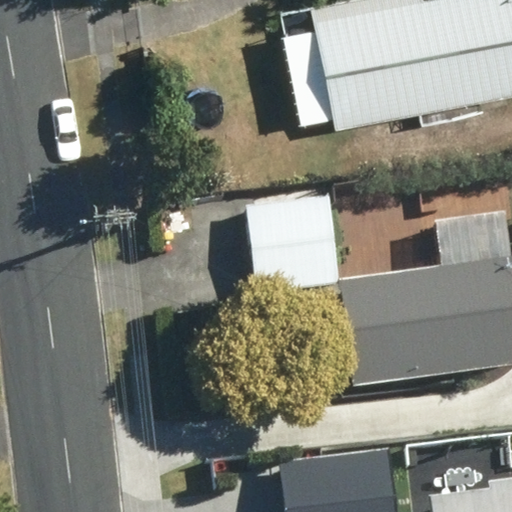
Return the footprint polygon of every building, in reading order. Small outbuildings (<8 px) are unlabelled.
[(511,0),(335,0),(303,6),(328,129),(511,93),(511,0)] [(322,203),(239,211),(248,299),(330,291),(322,203)] [(511,331),(504,267),(332,289),(345,394),(511,373),(511,331)] [(393,511),(385,449),(277,464),(283,511),(393,511)] [(489,488),(429,495),(430,511),(511,511),(511,476),(488,479),(489,488)]
